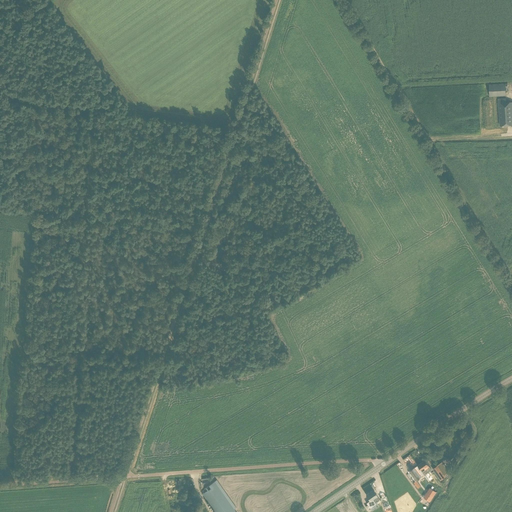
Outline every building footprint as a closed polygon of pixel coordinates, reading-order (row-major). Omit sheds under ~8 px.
[(488,84),(489,97),(506,96),(505,87),(507,87),(507,83),(488,84)] [(498,99),(499,121),(500,126),(511,125),(511,102),(506,102),(506,98),(498,99)] [(431,469),(430,467),(429,466),(429,465),(426,461),(425,461),(425,460),(417,465),(424,475),(424,474),(424,475),(431,470),(431,469)] [(448,471),(442,462),(432,469),(440,479),(445,476),(444,475),(448,471)] [(424,475),(417,465),(410,470),(413,474),(414,475),(413,476),(416,480),(417,479),(424,475)] [(204,489),(202,491),(203,493),(202,494),(214,511),(235,511),(234,509),(236,508),(216,480),(204,489)] [(431,489),(424,498),(430,501),(436,492),(431,489)] [(379,500),(373,490),(366,495),(370,501),(372,499),(374,503),(379,500)] [(389,505),(386,496),(380,498),(383,507),(389,505)]
